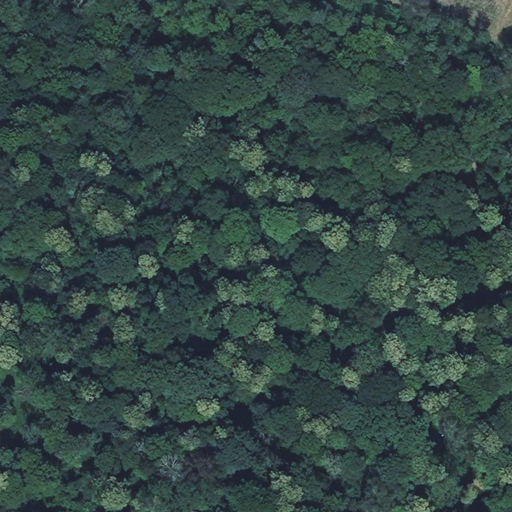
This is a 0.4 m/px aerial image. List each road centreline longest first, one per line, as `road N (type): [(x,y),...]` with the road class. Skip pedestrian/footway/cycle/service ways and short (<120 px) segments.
road 1 (track): [(0,75),(161,511)]
road 2 (track): [(511,128),(443,184),(366,389),(294,476),(286,511)]
